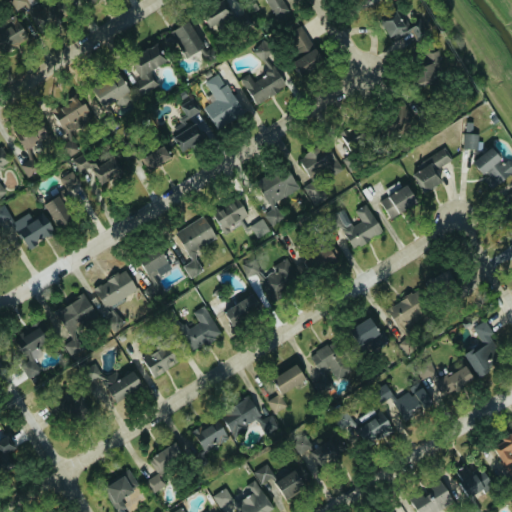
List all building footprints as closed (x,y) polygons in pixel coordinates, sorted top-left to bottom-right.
[(33,0),(7,0),(14,11),(23,6),(37,32),(62,19),(53,1),(37,8),(33,0)] [(207,27),(230,14),(221,0),(220,0),(198,13),(207,27)] [(263,0),(275,19),(287,12),(279,0),(263,0)] [(413,38),(425,30),(417,18),(404,27),(394,12),(378,22),(391,42),(408,31),(413,38)] [(0,55),(27,40),(13,16),(0,24),(0,55)] [(303,74),(322,63),(300,27),(281,38),(303,74)] [(147,72),(165,60),(154,42),(127,61),(135,73),(128,78),(140,95),(156,85),(147,72)] [(438,69),(437,52),(415,53),(417,85),(432,84),(432,69),(438,69)] [(284,86),(274,69),(252,82),(247,74),(238,79),(254,104),(284,86)] [(203,81),(214,101),(202,107),(214,128),(241,113),(218,73),(203,81)] [(99,107),(127,93),(118,74),(89,87),(99,107)] [(91,120),(77,95),(50,109),(64,134),(91,120)] [(462,149),(476,149),(476,134),(471,134),(471,123),(462,122),(462,149)] [(13,133),(23,150),(47,136),(39,123),(32,127),(30,123),(13,133)] [(335,161),(323,142),(297,160),(309,178),(335,161)] [(0,196),(5,193),(0,185),(0,165),(9,160),(0,146),(0,196)] [(140,155),(145,169),(168,161),(162,146),(140,155)] [(472,161),(485,178),(483,180),(490,189),(511,171),(511,163),(507,158),(502,163),(489,147),(472,161)] [(421,159),(425,166),(411,173),(421,191),(445,178),(439,167),(449,161),(442,148),(421,159)] [(113,154),(87,167),(81,155),(73,158),(84,181),(94,176),(98,185),(122,173),(113,154)] [(26,177),(37,170),(30,159),(19,166),(26,177)] [(268,206),(297,188),(285,169),(256,187),(268,206)] [(58,179),(65,191),(77,183),(70,171),(58,179)] [(312,206),(326,198),(314,180),(301,188),(312,206)] [(378,199),(386,217),(415,204),(406,186),(378,199)] [(56,228),(71,219),(56,195),(41,204),(56,228)] [(220,230),(245,219),(237,198),(211,209),(220,230)] [(380,233),(365,204),(353,210),(359,221),(341,230),(351,249),(380,233)] [(0,222),(9,217),(2,205),(0,205),(0,222)] [(271,227),(282,218),(273,206),(262,215),(271,227)] [(53,231),(40,213),(31,219),(27,213),(10,223),(26,248),(53,231)] [(214,238),(202,216),(173,233),(189,261),(181,266),(188,278),(202,271),(191,252),(214,238)] [(255,238),(267,231),(260,218),(248,226),(255,238)] [(300,258),(307,273),(334,261),(326,245),(300,258)] [(150,285),(141,289),(146,299),(160,293),(152,276),(156,274),(154,268),(165,262),(158,249),(137,259),(150,285)] [(245,278),(254,274),(267,299),(298,284),(286,258),(270,266),(273,272),(260,278),(251,260),(240,266),(245,278)] [(135,294),(125,271),(92,285),(101,308),(135,294)] [(426,313),(418,292),(382,307),(402,354),(414,349),(404,322),(426,313)] [(81,349),(70,328),(94,316),(83,294),(52,311),(62,331),(61,332),(65,340),(60,343),(67,357),(81,349)] [(229,325),(259,310),(252,295),(221,310),(229,325)] [(191,312),(197,324),(181,331),(190,350),(218,336),(204,306),(191,312)] [(356,348),(366,343),(370,350),(387,341),(381,329),(376,332),(369,318),(347,329),(356,348)] [(492,334),(484,320),(471,327),(479,342),(461,353),(475,377),(495,365),(490,355),(497,351),(488,336),(492,334)] [(47,337),(36,322),(10,341),(21,356),(47,337)] [(311,382),(318,396),(333,388),(330,383),(349,373),(333,341),(308,353),(320,378),(311,382)] [(149,376),(176,365),(168,345),(141,356),(149,376)] [(420,379),(434,373),(428,359),(414,365),(420,379)] [(303,382),(296,365),(270,377),(277,393),(303,382)] [(472,381),(464,365),(433,381),(441,397),(472,381)] [(118,378),(114,371),(104,378),(99,370),(86,378),(105,408),(140,386),(130,370),(118,378)] [(404,422),(426,408),(413,387),(393,400),(386,387),(374,394),(381,406),(390,400),(404,422)] [(272,413),(284,406),(277,394),(265,401),(272,413)] [(59,418),(82,413),(78,395),(56,400),(59,418)] [(260,419),(247,397),(218,414),(230,435),(255,421),(263,434),(275,427),(268,414),(260,419)] [(346,413),(335,420),(342,433),(352,427),(364,446),(389,431),(375,408),(352,422),(346,413)] [(190,433),(204,452),(226,437),(213,417),(190,433)] [(0,468),(18,460),(7,437),(0,439),(0,468)] [(308,450),(316,466),(343,454),(335,437),(308,450)] [(313,449),(305,440),(296,447),(303,456),(313,449)] [(168,484),(160,471),(184,457),(175,441),(147,458),(156,474),(145,481),(152,493),(168,484)] [(272,477),(266,465),(252,472),(258,483),(272,477)] [(481,469),(469,475),(463,466),(453,471),(467,498),(490,485),(481,469)] [(273,479),(280,497),(309,485),(302,467),(273,479)] [(110,501),(136,492),(130,473),(103,482),(110,501)] [(421,497),(417,490),(406,497),(415,511),(436,511),(452,502),(438,480),(428,487),(430,491),(421,497)] [(218,508),(231,500),(223,488),(210,496),(218,508)] [(238,511),(268,511),(271,511),(260,488),(233,501),(238,511)]
